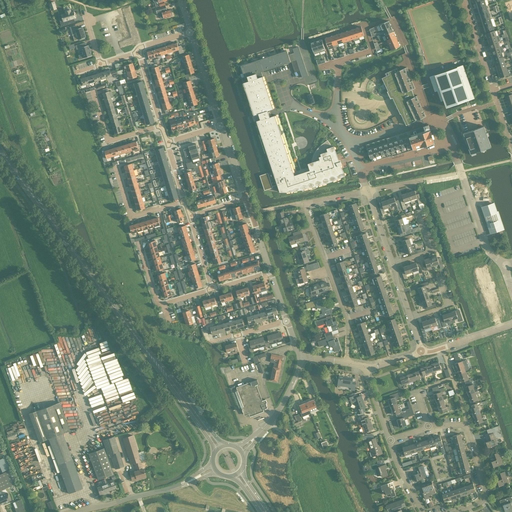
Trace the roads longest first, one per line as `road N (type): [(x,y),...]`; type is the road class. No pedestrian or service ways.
road 1 (primary): [(0,151),(134,334)]
road 2 (residential): [(347,364),(348,322),(302,203)]
road 3 (unclassified): [(76,511),(170,489),(214,468)]
road 4 (primary): [(225,445),(134,334)]
road 5 (primary): [(134,334),(215,451)]
road 6 (residential): [(451,145),(438,116),(349,144)]
road 7 (residential): [(138,242),(158,305),(212,289)]
